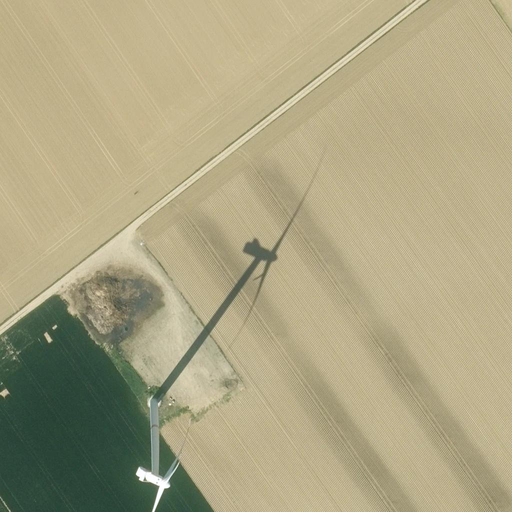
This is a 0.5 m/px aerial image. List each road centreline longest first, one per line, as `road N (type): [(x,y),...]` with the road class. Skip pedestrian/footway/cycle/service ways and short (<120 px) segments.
road 1 (track): [(109,245),(422,0)]
road 2 (track): [(0,330),(109,245),(157,276),(179,306)]
